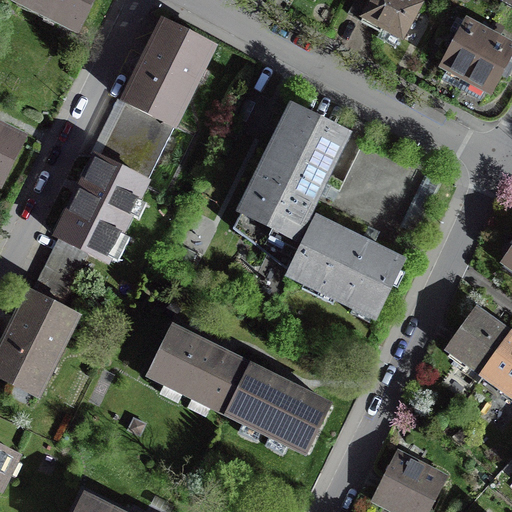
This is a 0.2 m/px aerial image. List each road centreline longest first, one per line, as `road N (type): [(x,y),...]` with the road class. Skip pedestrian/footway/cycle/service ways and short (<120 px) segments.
road 1 (residential): [(497,160),(332,511)]
road 2 (residential): [(194,0),(497,160)]
road 3 (residential): [(0,281),(138,0)]
